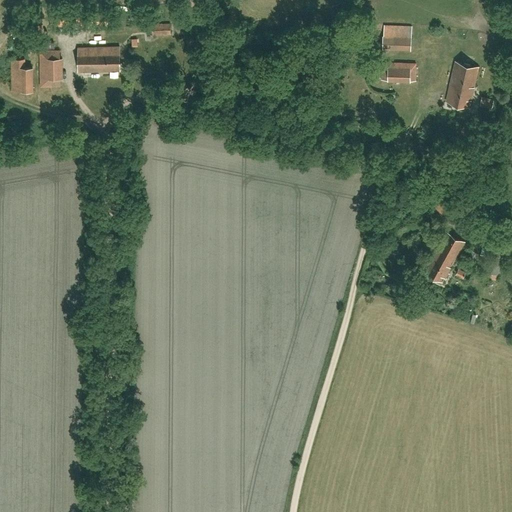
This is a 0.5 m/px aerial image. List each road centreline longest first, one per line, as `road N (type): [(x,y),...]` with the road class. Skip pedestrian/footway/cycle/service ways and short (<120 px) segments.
road 1 (track): [(111,511),(109,151),(104,130),(81,106)]
road 2 (track): [(294,511),(378,200),(405,137)]
road 3 (track): [(511,239),(433,225),(362,255)]
